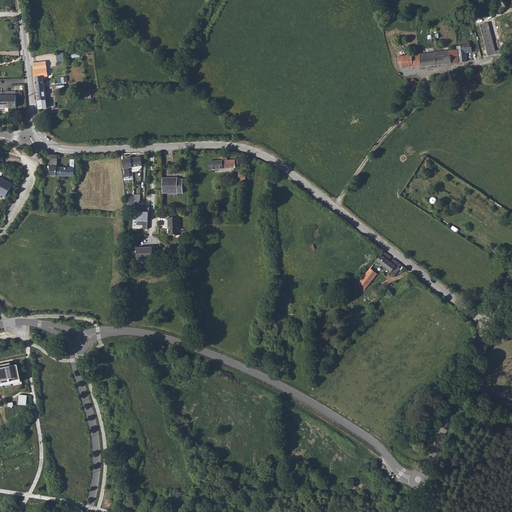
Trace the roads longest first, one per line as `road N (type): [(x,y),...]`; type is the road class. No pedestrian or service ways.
road 1 (tertiary): [(152,147),(227,145),(272,160),(488,323)]
road 2 (residential): [(78,341),(131,331),(237,364),(345,422),(418,479)]
road 3 (residential): [(87,511),(97,455),(74,361),(78,341)]
road 4 (track): [(334,206),(385,134),(444,75)]
road 5 (tertiary): [(488,323),(418,479)]
road 6 (tertiary): [(18,0),(36,130)]
